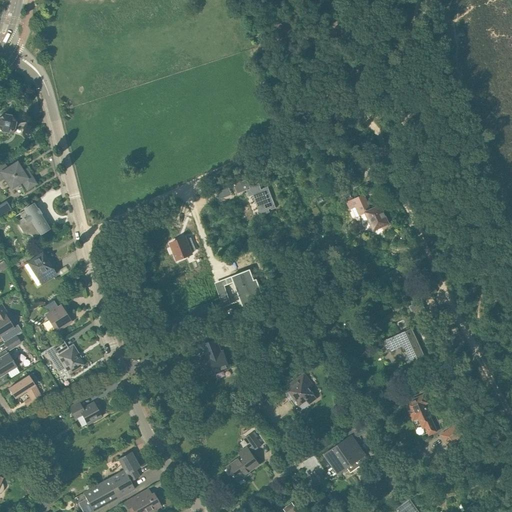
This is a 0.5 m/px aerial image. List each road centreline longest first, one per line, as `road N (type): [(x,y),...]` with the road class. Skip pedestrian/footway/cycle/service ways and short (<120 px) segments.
road 1 (residential): [(200,511),(133,402),(49,96),(38,73),(15,55)]
road 2 (track): [(364,111),(511,406)]
road 3 (track): [(83,234),(364,111)]
